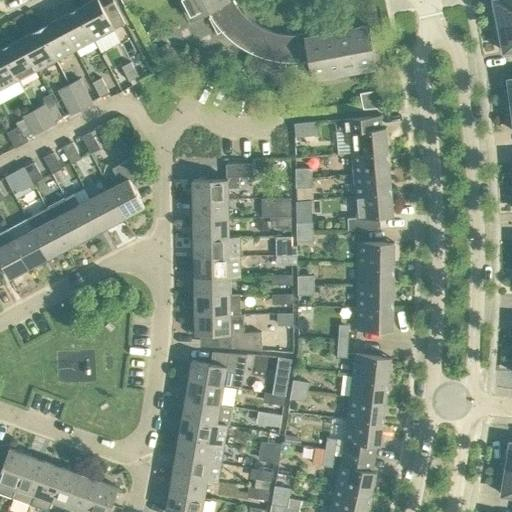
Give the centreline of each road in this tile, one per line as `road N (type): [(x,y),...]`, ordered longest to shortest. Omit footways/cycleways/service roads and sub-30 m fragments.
road 1 (unclassified): [(471,402),(478,247),(468,124),(454,47),(431,19)]
road 2 (unclassified): [(431,19),(421,56),(435,165),(432,397)]
road 3 (residential): [(144,462),(164,255)]
road 4 (residential): [(0,322),(127,256),(164,255)]
road 5 (residential): [(0,412),(144,462)]
